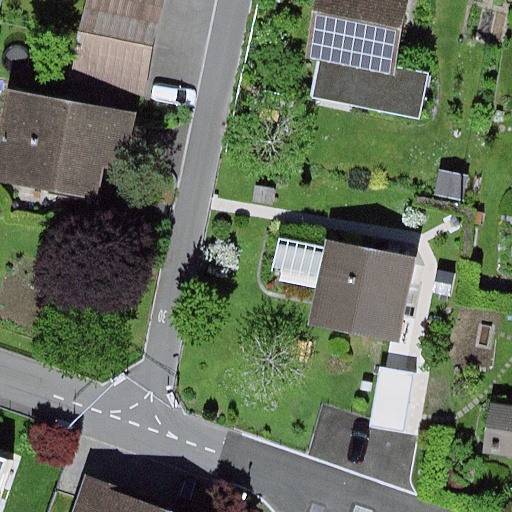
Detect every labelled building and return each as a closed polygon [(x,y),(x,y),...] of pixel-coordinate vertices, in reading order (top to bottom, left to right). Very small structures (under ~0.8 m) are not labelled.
[(182,2),(167,0),(97,0),(84,85),(165,98),(182,2)] [(442,0),(362,0),(342,100),(447,121),(456,79),(427,73),(442,0)] [(159,120),(29,101),(17,185),(123,200),(128,166),(152,170),(159,120)] [(449,262),(363,243),(344,328),(429,348),(449,262)] [(433,388),(397,380),(384,436),(420,444),(433,388)] [(511,405),(506,405),(499,457),(511,458),(511,405)] [(0,511),(27,511),(42,465),(0,451),(0,511)] [(199,511),(115,483),(105,511),(199,511)]
